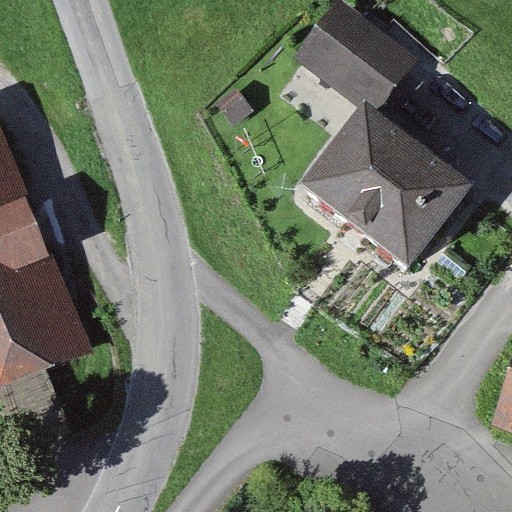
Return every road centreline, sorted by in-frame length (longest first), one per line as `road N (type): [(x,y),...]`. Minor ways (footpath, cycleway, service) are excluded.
road 1 (tertiary): [(117,511),(164,411),(174,340),(161,244),(81,0)]
road 2 (track): [(174,340),(127,298),(0,85)]
